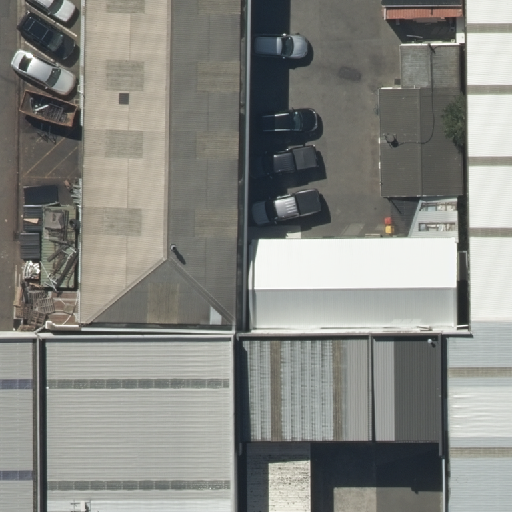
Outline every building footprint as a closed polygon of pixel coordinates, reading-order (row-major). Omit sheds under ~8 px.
[(216,0),(63,0),(65,355),(219,354),(216,0)] [(511,337),(511,0),(453,0),(455,338),(511,337)] [(511,511),(511,348),(443,348),(443,511),(511,511)] [(435,358),(239,359),(239,462),(436,461),(435,358)] [(21,511),(21,362),(0,361),(0,511),(21,511)] [(231,511),(231,362),(32,363),(32,511),(231,511)] [(304,511),(304,468),(241,469),(241,511),(304,511)]
